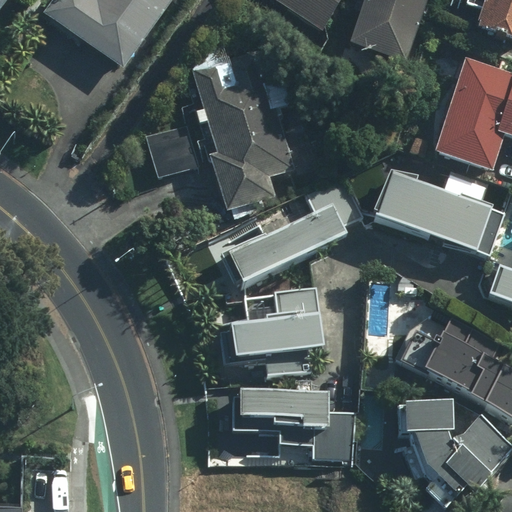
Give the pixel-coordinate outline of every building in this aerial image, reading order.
[(0,0),(0,16),(4,19),(16,0),(0,0)] [(179,0),(103,0),(102,2),(98,0),(61,0),(51,17),(130,74),(179,0)] [(272,0),(272,1),(325,37),(346,0),(272,0)] [(432,0),(365,0),(350,45),(410,66),(432,0)] [(511,40),(511,0),(493,0),(483,31),(511,40)] [(279,203),(273,179),(295,173),(265,60),(195,78),(231,216),(279,203)] [(511,77),(470,64),(441,157),(497,175),(509,140),(511,141),(511,77)] [(148,139),(159,181),(202,169),(191,128),(148,139)] [(508,218),(395,179),(380,221),(493,260),(508,218)] [(344,180),(309,199),(320,220),(234,268),(250,295),(352,239),(346,228),(365,218),(344,180)] [(511,277),(504,274),(495,298),(511,304),(511,277)] [(283,322),(234,329),(237,357),(325,347),(319,292),(280,296),(283,322)] [(511,371),(423,326),(404,362),(511,417),(511,371)] [(357,414),(332,413),(332,396),(240,395),(239,430),(318,431),(317,460),(356,460),(357,414)] [(457,442),(454,406),(412,410),(416,457),(433,476),(466,505),(511,454),(511,446),(482,420),(457,442)]
